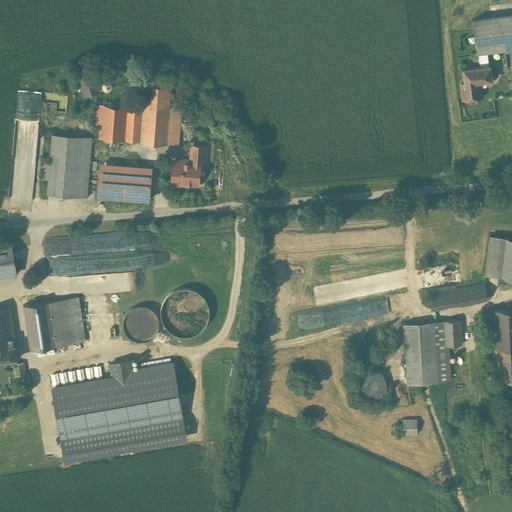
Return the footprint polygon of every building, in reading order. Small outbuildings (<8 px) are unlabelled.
[(476,53),(477,53),(486,52),(505,49),(505,51),(511,49),(511,14),(472,20),(476,53)] [(477,53),(479,67),(488,65),(486,52),(477,53)] [(74,68),(84,96),(99,91),(89,62),(74,68)] [(463,69),(465,82),(465,83),(478,81),(491,79),(489,65),(488,65),(479,67),(463,69)] [(170,113),(172,83),(143,81),(142,106),(150,107),(150,102),(160,103),(160,112),(170,113)] [(460,82),(463,99),(482,97),(481,89),(479,89),(478,81),(465,83),(465,82),(460,82)] [(168,142),(170,113),(160,112),(160,103),(150,102),(150,107),(142,106),(96,103),(94,124),(100,124),(99,136),(168,142)] [(92,136),(53,133),(48,194),(87,197),(92,136)] [(193,144),(192,161),(200,162),(200,165),(205,165),(206,145),(193,144)] [(192,161),(173,159),(172,181),(198,183),(200,165),(200,162),(192,161)] [(146,165),(92,178),(95,193),(150,181),(146,165)] [(511,237),(488,234),(483,275),(511,278),(511,237)] [(11,241),(0,242),(0,274),(16,272),(11,241)] [(99,294),(122,291),(120,276),(115,277),(115,278),(106,279),(107,282),(98,283),(99,294)] [(210,308),(194,282),(162,302),(176,324),(175,325),(184,340),(211,323),(204,312),(210,308)] [(484,283),(430,293),(433,307),(487,297),(484,283)] [(39,301),(21,304),(23,315),(29,348),(32,348),(86,339),(78,295),(39,301)] [(144,302),(138,303),(132,305),(129,309),(126,313),(124,317),(124,323),(126,329),(129,333),(133,336),(138,338),(145,339),(150,337),(154,334),(157,331),(160,327),(160,323),(160,317),(158,312),(155,308),(150,304),(144,302)] [(0,359),(17,357),(14,338),(9,307),(0,308),(0,359)] [(511,308),(493,309),(495,348),(511,347),(511,308)] [(459,319),(443,320),(445,346),(461,344),(459,319)] [(433,321),(403,323),(407,383),(437,381),(433,321)] [(511,347),(495,348),(497,379),(511,377),(511,347)] [(62,425),(182,403),(174,363),(135,370),(133,357),(111,361),(114,374),(55,385),(62,425)] [(24,358),(18,359),(21,373),(27,372),(24,358)] [(27,369),(29,382),(37,381),(34,368),(27,369)] [(354,383),(353,390),(356,396),(360,400),(365,403),(373,403),(379,400),(384,395),(386,388),(385,382),(381,376),(377,373),(371,371),(366,371),(361,373),(356,378),(354,383)] [(416,420),(402,420),(402,434),(416,434),(416,420)]
